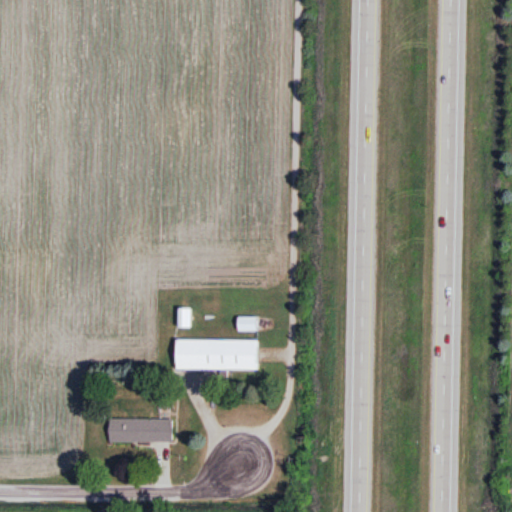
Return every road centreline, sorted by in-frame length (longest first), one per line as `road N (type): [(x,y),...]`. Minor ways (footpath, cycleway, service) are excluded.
road 1 (motorway): [(442,511),(452,0)]
road 2 (motorway): [(365,0),(355,511)]
road 3 (residential): [(0,486),(186,488),(242,462)]
